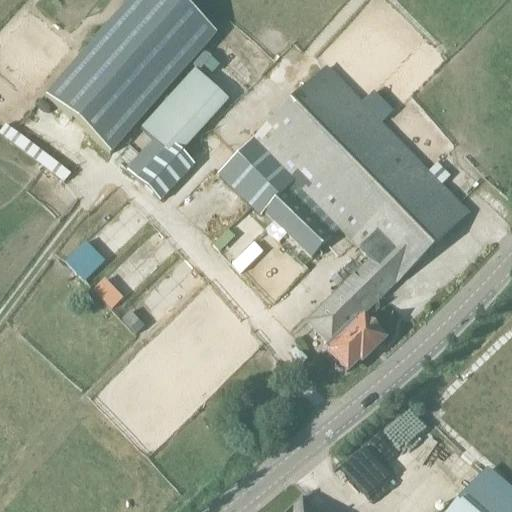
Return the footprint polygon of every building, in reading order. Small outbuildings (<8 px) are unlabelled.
[(130,0),(44,98),(110,156),(216,36),(174,0),(130,0)] [(336,372),(337,373),(339,374),(340,374),(342,373),(344,372),(346,375),(359,364),(360,365),(383,344),(361,321),(394,287),(396,286),(467,215),(326,69),(251,143),(252,145),(238,160),(217,181),(257,220),(263,215),(310,260),(334,237),(338,232),(342,236),(358,253),(367,261),(354,275),(305,323),(319,339),(327,348),(324,351),(335,363),(334,364),(334,365),(333,366),(333,367),(333,369),(334,370),(334,371),(336,372)] [(140,131),(162,151),(135,181),(160,204),(194,167),(181,155),(228,103),(194,72),(140,131)] [(441,471),(451,449),(441,443),(430,465),(441,471)] [(511,511),(511,499),(483,474),(450,511),(511,511)] [(315,511),(302,499),(288,511),(315,511)]
